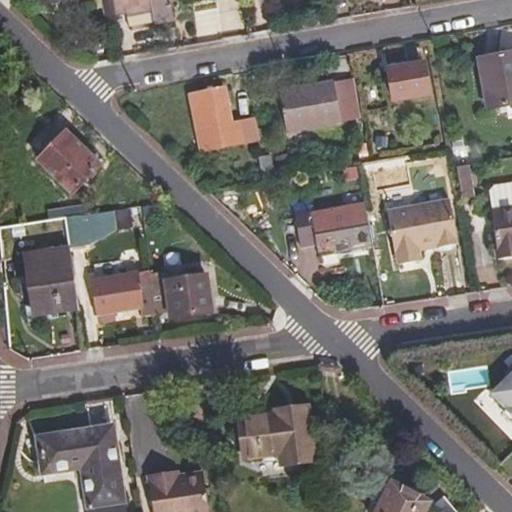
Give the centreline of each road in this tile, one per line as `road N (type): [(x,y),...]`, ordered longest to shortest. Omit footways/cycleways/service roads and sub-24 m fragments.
road 1 (residential): [(511,5),(74,83)]
road 2 (residential): [(340,341),(74,83)]
road 3 (unclassified): [(0,388),(340,341)]
road 4 (residential): [(511,508),(340,341)]
road 5 (unclassified): [(340,341),(511,315)]
